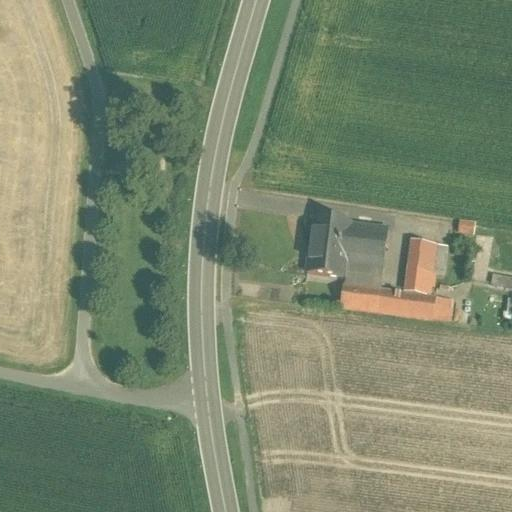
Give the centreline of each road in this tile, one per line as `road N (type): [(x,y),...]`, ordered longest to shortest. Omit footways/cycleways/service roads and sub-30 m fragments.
road 1 (secondary): [(257,0),(205,218),(200,315),(207,410)]
road 2 (unclassified): [(66,0),(98,118),(79,390)]
road 3 (unclassified): [(79,390),(207,410)]
